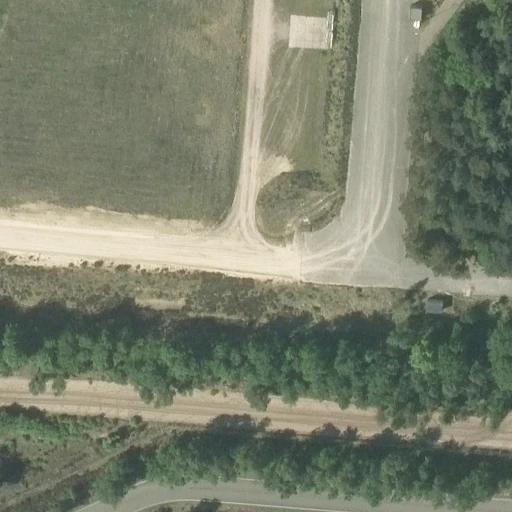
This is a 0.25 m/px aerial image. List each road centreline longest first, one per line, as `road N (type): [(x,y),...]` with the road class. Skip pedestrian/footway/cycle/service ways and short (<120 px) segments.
road 1 (track): [(0,393),(511,433)]
road 2 (track): [(365,273),(0,234)]
road 3 (track): [(261,0),(242,254)]
